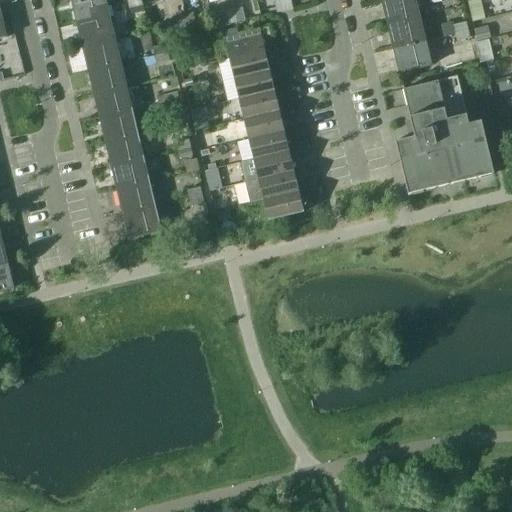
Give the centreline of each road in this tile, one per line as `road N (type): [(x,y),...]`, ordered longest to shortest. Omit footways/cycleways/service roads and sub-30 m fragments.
road 1 (residential): [(70,263),(42,142),(49,118),(23,0)]
road 2 (residential): [(360,182),(334,75),(342,41),(331,0)]
